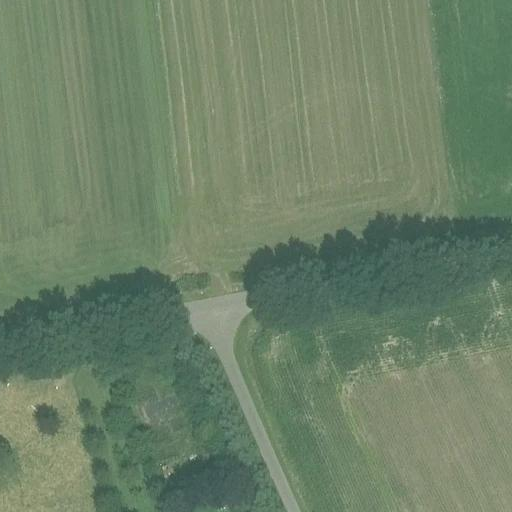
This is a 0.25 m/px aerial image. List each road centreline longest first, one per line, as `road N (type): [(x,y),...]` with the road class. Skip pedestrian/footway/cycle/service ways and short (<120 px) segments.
road 1 (unclassified): [(511,246),(205,310)]
road 2 (unclassified): [(293,511),(205,310)]
road 3 (unclassified): [(0,346),(205,310)]
